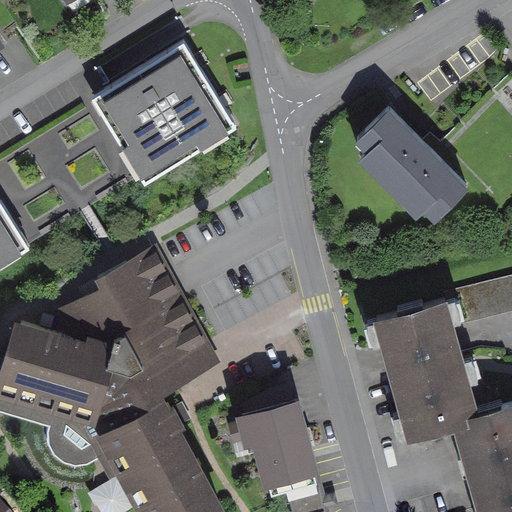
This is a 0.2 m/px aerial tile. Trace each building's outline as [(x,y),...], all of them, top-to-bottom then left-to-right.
[(0,28),(0,46),(8,42),(0,28)] [(188,37),(100,92),(152,175),(240,120),(188,37)] [(472,179),(393,104),(361,138),(440,213),(472,179)] [(0,190),(0,262),(33,243),(0,190)] [(0,414),(0,418),(59,434),(58,444),(61,455),(68,463),(77,469),(88,471),(98,469),(108,464),(119,485),(126,481),(143,511),(229,511),(232,511),(178,411),(172,401),(228,371),(163,253),(101,286),(106,296),(60,321),(67,334),(20,322),(1,396),(4,397),(0,414)] [(444,291),(377,311),(411,425),(464,409),(478,405),(444,291)] [(511,511),(511,395),(478,405),(464,409),(494,511),(511,511)] [(326,457),(312,400),(259,413),(266,444),(277,441),(288,486),(331,476),(329,466),(336,464),(334,455),(326,457)] [(90,498),(96,511),(123,511),(112,487),(90,498)]
